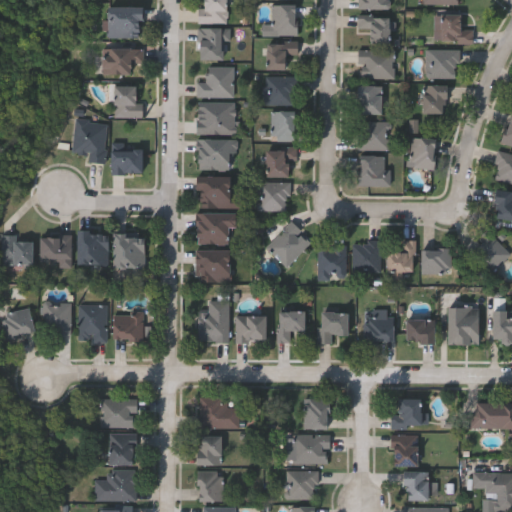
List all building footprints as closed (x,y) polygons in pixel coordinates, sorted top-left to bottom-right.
[(201,23),(201,0),(228,0),(228,23),(201,23)] [(392,0),(392,8),(358,8),(358,0),(392,0)] [(296,3),(296,34),(272,34),(272,3),(296,3)] [(107,37),(107,7),(142,7),(142,38),(107,37)] [(460,13),(460,29),(473,29),(473,42),(434,42),(434,13),(460,13)] [(389,43),(369,43),(369,28),(359,28),(359,16),(389,15),(389,43)] [(198,59),(198,27),(231,27),(231,40),(223,40),(223,59),(198,59)] [(299,54),(286,54),(286,70),(266,69),(267,39),(299,40),(299,54)] [(130,74),(102,73),(103,47),(144,48),(144,63),(131,63),(130,74)] [(358,77),(358,49),(393,49),(393,77),(358,77)] [(429,76),(429,49),(459,49),(459,76),(429,76)] [(234,97),(198,97),(198,82),(207,82),(207,66),(234,66),(234,97)] [(265,103),(265,76),(297,76),(297,103),(265,103)] [(422,113),(422,84),(445,84),(445,113),(422,113)] [(144,102),(144,117),(114,117),(114,85),(136,85),(136,102),(144,102)] [(382,114),(357,114),(357,85),(382,85),(382,114)] [(198,102),(236,102),(235,134),(198,133),(198,102)] [(296,111),(296,141),(272,141),(272,111),(296,111)] [(511,144),(500,139),(511,114),(511,144)] [(88,162),(88,153),(72,152),(73,119),(107,121),(105,163),(88,162)] [(390,149),(358,149),(358,121),(390,121),(390,149)] [(435,138),(435,168),(411,168),(411,138),(435,138)] [(235,139),(235,169),(198,169),(198,139),(235,139)] [(143,173),(111,173),(111,148),(143,148),(143,173)] [(289,163),(289,176),(266,176),(266,148),(297,148),(297,163),(289,163)] [(511,152),(511,182),(492,177),(499,150),(511,152)] [(390,186),(358,186),(358,156),(390,156),(390,186)] [(230,177),(231,207),(197,207),(197,177),(230,177)] [(290,182),(290,210),(259,210),(259,182),(290,182)] [(511,218),(494,218),(494,190),(511,190),(511,218)] [(235,243),(197,243),(197,213),(235,213),(235,243)] [(311,241),(287,265),(267,246),(291,221),(311,241)] [(465,247),(485,228),(510,253),(490,273),(465,247)] [(77,230),(108,230),(108,264),(77,264),(77,230)] [(113,267),(114,232),(145,232),(145,267),(113,267)] [(1,235),(31,235),(31,263),(1,263),(1,235)] [(71,235),(71,264),(39,264),(39,235),(71,235)] [(414,240),(415,271),(402,271),(402,273),(386,273),(386,251),(402,251),(402,240),(414,240)] [(380,272),(353,272),(353,241),(380,241),(380,272)] [(318,243),(346,244),(346,278),(318,278),(318,243)] [(421,248),(451,248),(451,273),(421,273),(421,248)] [(230,250),(230,281),(196,281),(196,250),(230,250)] [(229,342),(198,342),(198,313),(209,313),(209,300),(229,300),(229,342)] [(71,333),(44,333),(44,302),(71,302),(71,333)] [(107,341),(79,341),(79,304),(107,304),(107,341)] [(479,344),(448,344),(447,306),(478,306),(479,344)] [(34,331),(5,338),(0,314),(28,308),(34,331)] [(364,341),(364,318),(374,318),(374,309),(392,309),(392,341),(364,341)] [(303,330),(291,330),(291,343),(277,342),(277,310),(304,311),(303,330)] [(492,310),(506,310),(506,316),(511,316),(511,342),(492,342),(492,310)] [(332,334),(332,343),(318,343),(318,311),(347,311),(347,334),(332,334)] [(113,339),(113,314),(143,314),(143,339),(113,339)] [(236,341),(236,315),(265,315),(265,341),(236,341)] [(405,318),(434,318),(434,343),(405,343),(405,318)] [(239,428),(198,428),(198,397),(228,397),(228,404),(239,404),(239,428)] [(136,399),(136,427),(99,427),(99,399),(136,399)] [(303,428),(303,399),(327,399),(327,428),(303,428)] [(419,399),(419,428),(390,428),(390,415),(397,415),(397,399),(419,399)] [(511,429),(469,429),(469,403),(511,403),(511,429)] [(135,433),(135,464),(108,464),(108,433),(135,433)] [(330,462),(294,462),(294,434),(330,434),(330,462)] [(220,435),(220,465),(196,465),(196,435),(220,435)] [(390,466),(390,435),(416,435),(416,466),(390,466)] [(94,500),(94,479),(107,479),(107,468),(135,468),(135,500),(94,500)] [(196,500),(196,470),(222,470),(222,500),(196,500)] [(317,470),(317,498),(286,498),(286,470),(317,470)] [(402,500),(402,472),(427,472),(427,500),(402,500)] [(511,473),(511,511),(491,511),(491,500),(484,500),(484,488),(472,488),(472,473),(511,473)]
